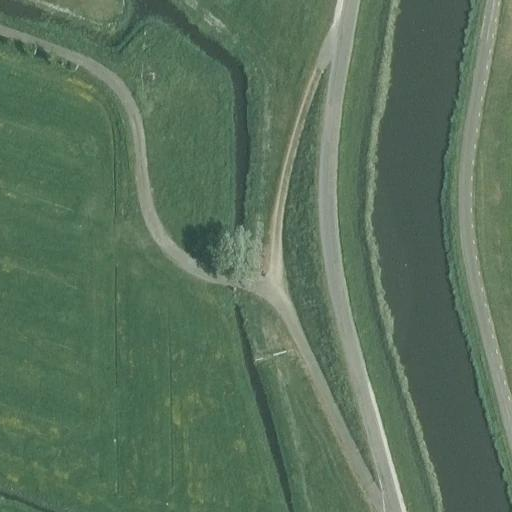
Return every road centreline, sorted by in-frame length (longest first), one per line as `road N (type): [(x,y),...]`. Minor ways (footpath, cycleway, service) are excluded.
road 1 (tertiary): [(398,511),(332,249),(333,128),(357,0)]
road 2 (unclassified): [(511,424),(468,226),(496,0)]
